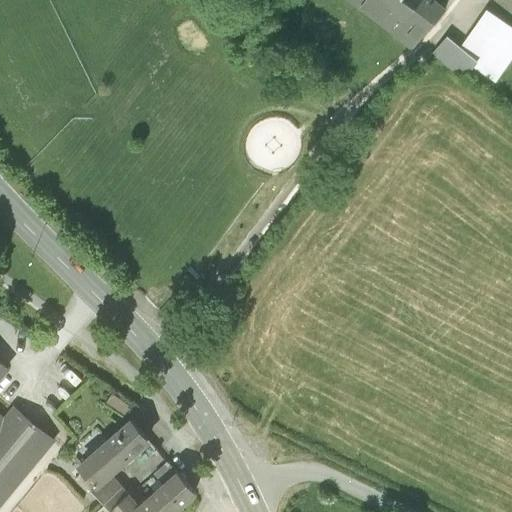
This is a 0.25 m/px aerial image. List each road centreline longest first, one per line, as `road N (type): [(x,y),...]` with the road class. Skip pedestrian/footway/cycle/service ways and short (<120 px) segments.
road 1 (secondary): [(0,199),(158,359),(245,494)]
road 2 (unclassified): [(245,494),(318,473),(405,511)]
